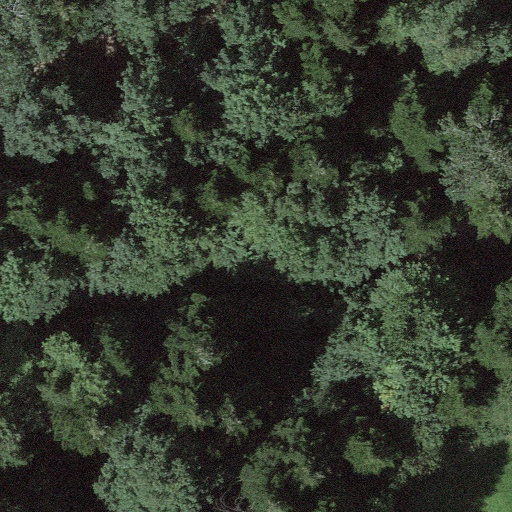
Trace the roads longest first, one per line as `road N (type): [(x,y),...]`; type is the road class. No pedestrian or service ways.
road 1 (track): [(511,217),(438,259),(148,278),(0,312)]
road 2 (track): [(0,94),(198,0)]
